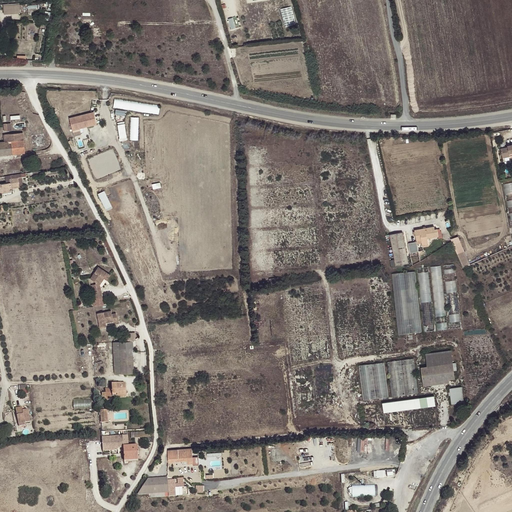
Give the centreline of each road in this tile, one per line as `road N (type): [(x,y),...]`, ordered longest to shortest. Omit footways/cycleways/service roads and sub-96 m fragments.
road 1 (track): [(117,511),(157,433),(151,347),(96,213),(26,77)]
road 2 (secondary): [(407,126),(287,116),(70,78),(0,76)]
road 3 (primary): [(511,381),(463,437),(424,511)]
road 4 (unclassified): [(407,126),(388,0)]
